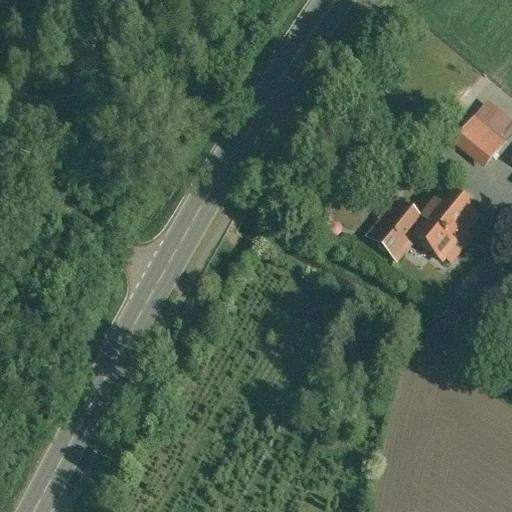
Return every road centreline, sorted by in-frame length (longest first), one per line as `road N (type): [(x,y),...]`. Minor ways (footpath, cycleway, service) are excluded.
road 1 (secondary): [(343,0),(175,261)]
road 2 (secondary): [(175,261),(34,511)]
road 3 (unclassified): [(175,261),(115,249),(41,170),(0,150)]
